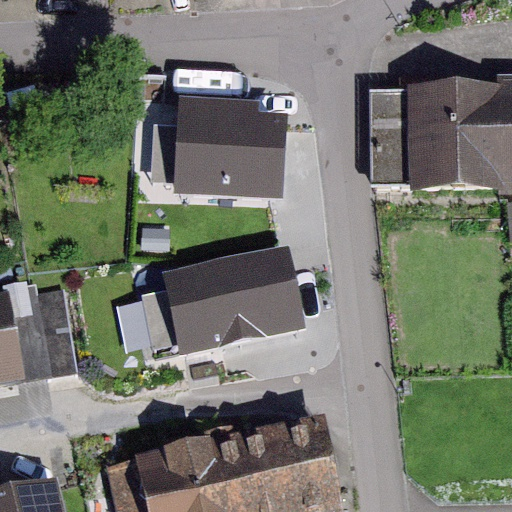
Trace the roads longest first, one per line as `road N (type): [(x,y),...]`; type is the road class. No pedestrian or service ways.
road 1 (residential): [(384,511),(334,71),(321,40)]
road 2 (residential): [(321,40),(0,46)]
